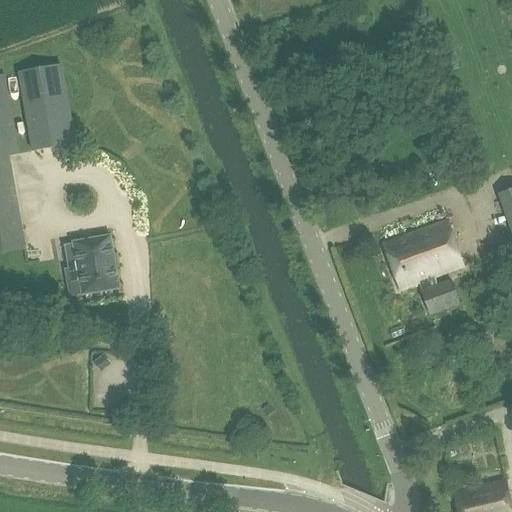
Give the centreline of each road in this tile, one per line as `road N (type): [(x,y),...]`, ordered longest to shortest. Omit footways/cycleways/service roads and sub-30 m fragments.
road 1 (tertiary): [(394,459),(215,0)]
road 2 (secondary): [(305,511),(0,466)]
road 3 (unclassified): [(394,459),(511,415)]
